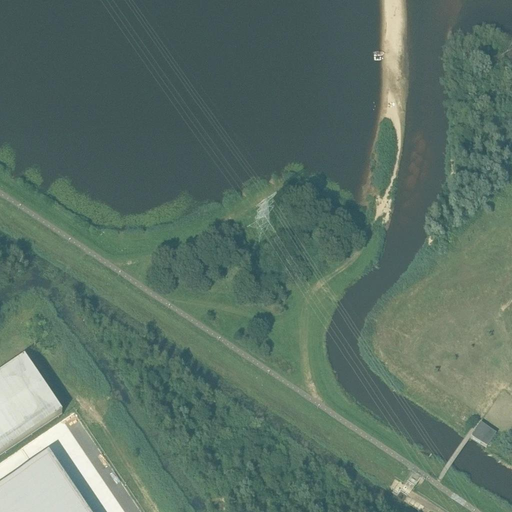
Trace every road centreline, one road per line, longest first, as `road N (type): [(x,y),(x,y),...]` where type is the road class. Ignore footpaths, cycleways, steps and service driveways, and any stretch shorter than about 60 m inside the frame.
road 1 (track): [(107,263),(174,252),(274,194),(296,194),(342,222),(363,252),(278,318),(161,300)]
road 2 (track): [(0,220),(383,473)]
